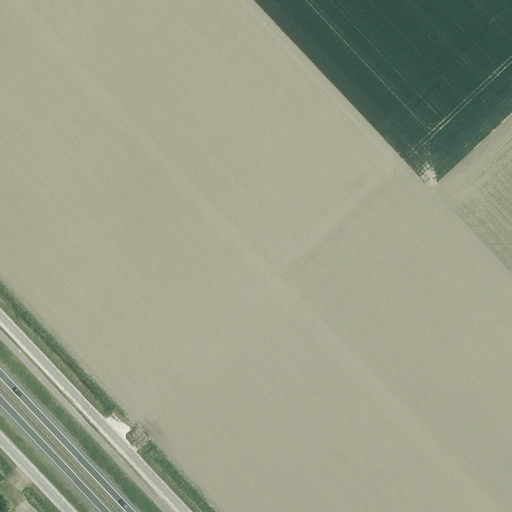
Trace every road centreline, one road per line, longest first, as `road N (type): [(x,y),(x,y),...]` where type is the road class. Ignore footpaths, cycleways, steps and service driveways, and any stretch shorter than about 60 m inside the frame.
road 1 (tertiary): [(0,316),(184,511)]
road 2 (trunk): [(130,511),(0,374)]
road 3 (trunk): [(0,400),(105,511)]
